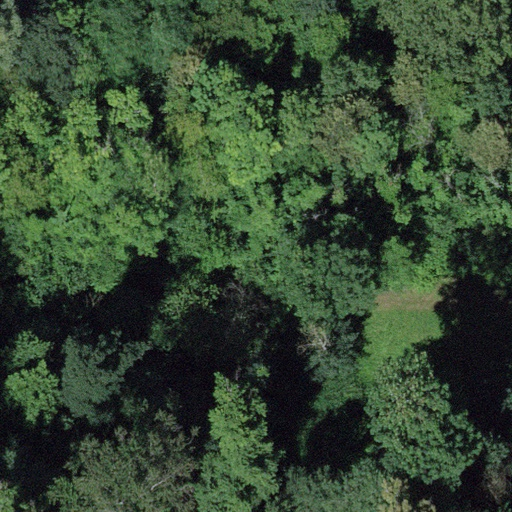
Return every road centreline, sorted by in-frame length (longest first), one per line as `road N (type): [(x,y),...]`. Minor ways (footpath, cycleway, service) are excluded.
road 1 (track): [(0,144),(77,120),(365,97),(511,96)]
road 2 (track): [(0,288),(511,295)]
